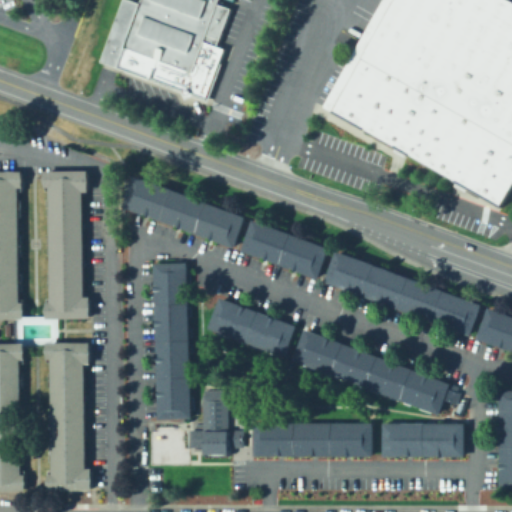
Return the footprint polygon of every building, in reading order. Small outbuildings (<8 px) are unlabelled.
[(138,0),(216,0),(214,7),(226,11),(213,50),(221,53),(204,103),(96,65),(119,1),(136,7),(138,0)] [(511,1),(509,0),(380,0),(322,104),(499,205),(511,182),(511,1)] [(0,171),(24,171),(25,188),(20,188),(21,303),(25,303),(25,319),(0,319),(0,171)] [(90,171),(90,192),(84,192),(85,297),(92,297),(92,318),(48,319),(48,302),(52,302),(51,187),(46,187),(46,171),(90,171)] [(133,174),(246,215),(234,246),(122,205),(133,174)] [(253,218),(328,246),(317,277),(241,249),(253,218)] [(335,250),(482,303),(470,335),(323,282),(335,250)] [(153,262),(187,261),(192,417),(158,418),(153,262)] [(101,291),(93,291),(93,268),(101,267),(101,291)] [(219,295),(296,324),(284,356),(208,327),(219,295)] [(488,306),(511,314),(511,350),(477,337),(488,306)] [(292,359),(304,327),(450,382),(439,414),(292,359)] [(92,342),(93,364),(86,364),(88,469),(94,469),(94,490),(51,491),(50,474),(54,474),(52,363),(52,359),(49,359),(49,343),(92,342)] [(0,343),(26,343),(27,360),(22,360),(24,475),(28,475),(28,491),(0,491),(0,343)] [(229,388),(229,453),(203,453),(203,388),(229,388)] [(511,389),(511,485),(500,485),(500,389),(511,389)] [(372,421),(372,454),(254,454),(254,421),(372,421)] [(382,454),(382,421),(464,422),(464,455),(382,454)] [(149,430),(181,430),(181,463),(148,463),(149,430)]
